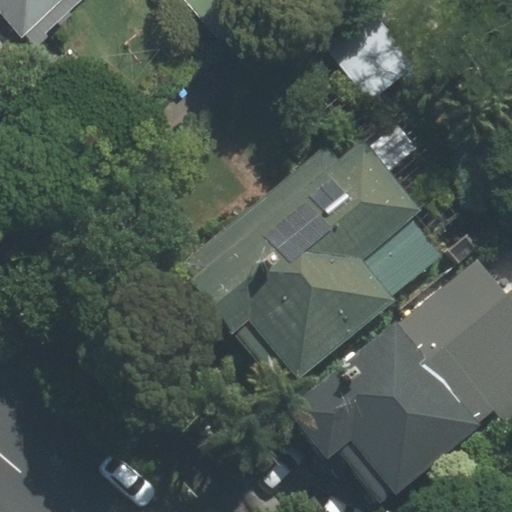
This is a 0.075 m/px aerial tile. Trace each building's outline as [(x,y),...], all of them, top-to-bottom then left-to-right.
[(0,0),(0,16),(26,47),(82,0),(0,0)] [(237,19),(221,0),(173,0),(209,42),(237,19)] [(242,0),(251,10),(263,0),(242,0)] [(398,62),(348,0),(324,0),(291,26),(350,99),(398,62)] [(327,165),(317,153),(150,288),(248,411),(431,265),(397,224),(405,219),(348,148),(327,165)] [(391,334),(385,326),(279,413),(361,511),(362,511),(463,430),(460,427),(511,383),(511,287),(507,292),(480,261),(391,334)]
